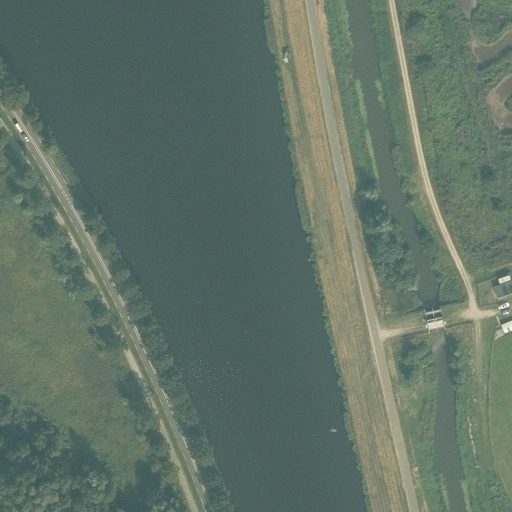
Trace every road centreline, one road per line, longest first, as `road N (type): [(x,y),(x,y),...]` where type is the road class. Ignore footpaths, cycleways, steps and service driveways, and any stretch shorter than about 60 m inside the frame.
road 1 (unclassified): [(410,511),(307,0)]
road 2 (secondary): [(213,511),(127,308),(0,96)]
road 3 (track): [(476,316),(439,227),(392,0)]
